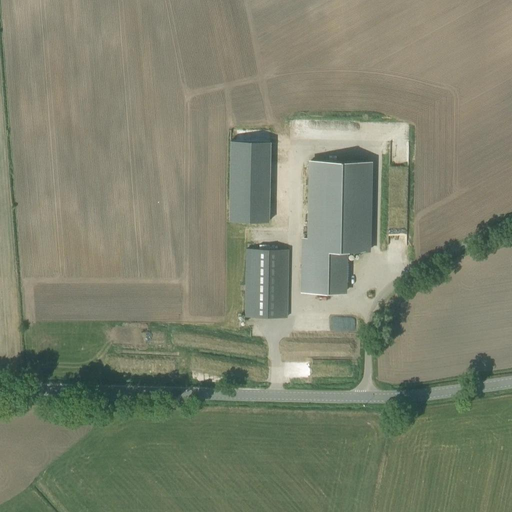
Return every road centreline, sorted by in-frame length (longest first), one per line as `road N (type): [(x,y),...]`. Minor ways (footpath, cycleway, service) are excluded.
road 1 (secondary): [(0,390),(368,398)]
road 2 (unclassified): [(368,398),(372,306),(385,290),(511,220)]
road 3 (secondary): [(368,398),(511,381)]
